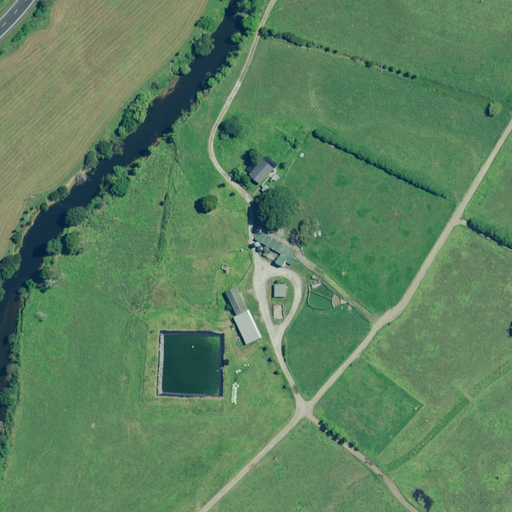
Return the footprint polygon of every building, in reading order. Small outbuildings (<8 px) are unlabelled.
[(274,170),(261,158),(254,165),(250,170),(253,173),(250,176),(261,185),(274,170)] [(280,178),(276,175),(271,182),(275,185),(280,178)] [(298,254),(260,233),(256,241),(282,256),(277,264),(285,268),(288,264),(291,266),(298,254)] [(287,298),(287,287),(276,287),(276,298),(287,298)] [(238,317),(249,311),(237,288),(226,294),(238,317)] [(249,311),(238,317),(234,319),(248,345),(263,337),(249,311)]
